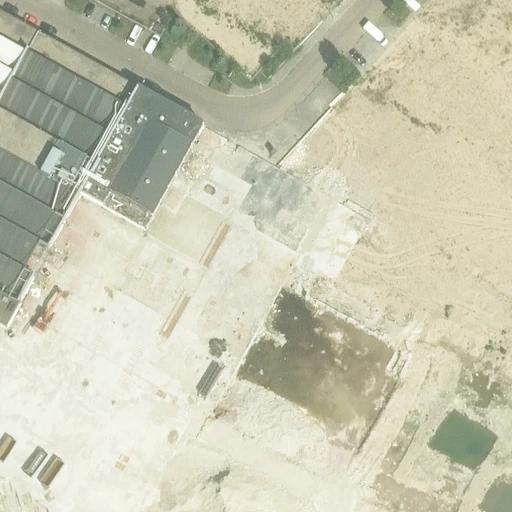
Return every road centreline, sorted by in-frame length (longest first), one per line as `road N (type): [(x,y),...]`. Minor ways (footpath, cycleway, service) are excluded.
road 1 (unclassified): [(286,99),(255,113),(224,111),(18,0)]
road 2 (unclassified): [(286,99),(375,0)]
